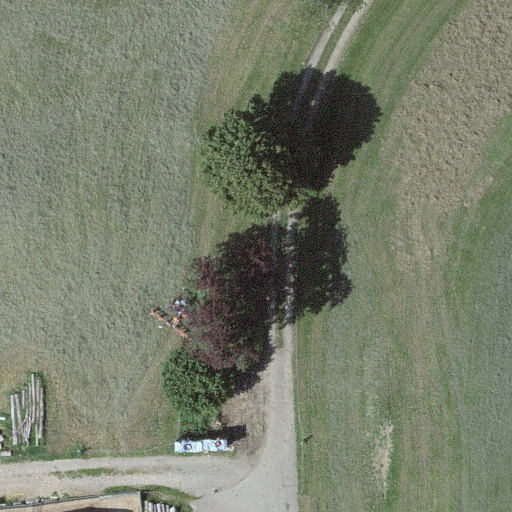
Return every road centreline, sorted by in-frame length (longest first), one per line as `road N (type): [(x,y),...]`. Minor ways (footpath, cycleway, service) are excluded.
road 1 (track): [(357,0),(309,92),(280,204),(281,349)]
road 2 (track): [(229,511),(216,490),(0,484)]
road 3 (unclassified): [(281,349),(292,511)]
